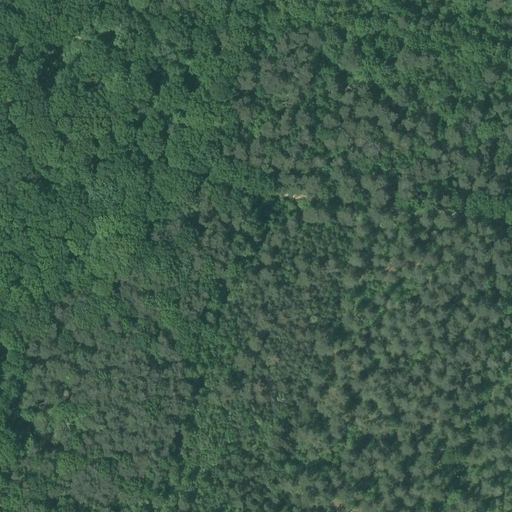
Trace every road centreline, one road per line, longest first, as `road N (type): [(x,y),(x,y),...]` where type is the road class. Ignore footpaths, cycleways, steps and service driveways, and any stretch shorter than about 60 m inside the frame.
road 1 (track): [(256,7),(209,185),(125,227),(0,315)]
road 2 (track): [(511,230),(209,185)]
road 3 (unknown): [(258,193),(290,159),(322,160),(375,139),(447,137),(511,112)]
